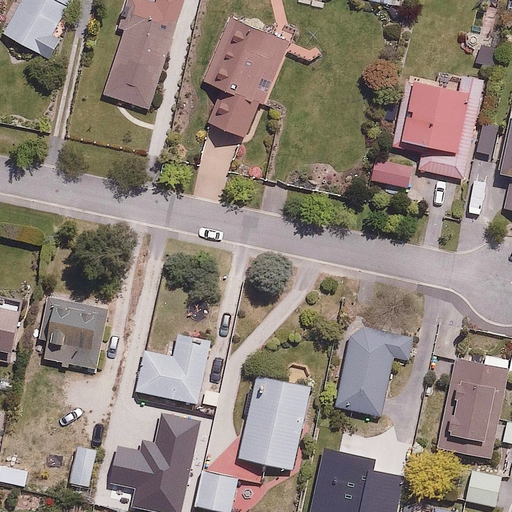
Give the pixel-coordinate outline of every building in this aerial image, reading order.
[(53,32),(70,0),(16,0),(0,29),(51,57),(62,37),(53,32)] [(180,0),(123,0),(117,26),(125,28),(106,96),(150,108),(180,0)] [(211,120),(252,138),(294,38),(233,13),(206,79),(225,86),(211,120)] [(485,76),(441,66),(437,83),(404,76),(390,141),(423,148),(418,171),(462,180),(485,76)] [(511,137),(503,172),(511,174),(511,181),(505,207),(511,208),(511,137)] [(413,166),(375,159),(371,179),(409,186),(413,166)] [(0,347),(17,351),(28,299),(0,292),(0,347)] [(98,346),(107,306),(52,294),(38,356),(100,370),(105,347),(98,346)] [(410,359),(415,339),(354,325),(336,403),(382,415),(396,355),(410,359)] [(165,352),(147,348),(138,387),(199,401),(213,341),(180,333),(178,340),(168,338),(165,352)] [(466,497),(498,504),(503,477),(510,479),(511,468),(511,421),(498,418),(507,376),(511,376),(511,346),(509,358),(483,353),(481,362),(458,357),(440,447),(474,454),(466,497)] [(311,384),(257,374),(240,458),(294,469),(311,384)] [(35,421),(22,418),(16,444),(30,447),(35,421)] [(101,448),(78,443),(70,481),(92,486),(101,448)] [(241,475),(169,459),(161,495),(233,511),(241,475)] [(58,463),(39,462),(38,487),(57,488),(58,463)] [(409,485),(391,479),(384,500),(402,506),(409,485)]
